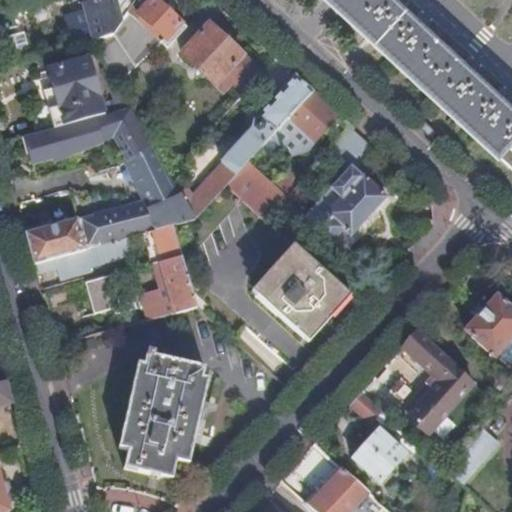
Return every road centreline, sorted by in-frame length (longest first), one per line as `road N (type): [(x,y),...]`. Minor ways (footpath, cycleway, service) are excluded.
road 1 (residential): [(212,511),(486,209)]
road 2 (residential): [(486,209),(256,0)]
road 3 (residential): [(0,258),(73,511)]
road 4 (unknown): [(322,390),(192,256)]
